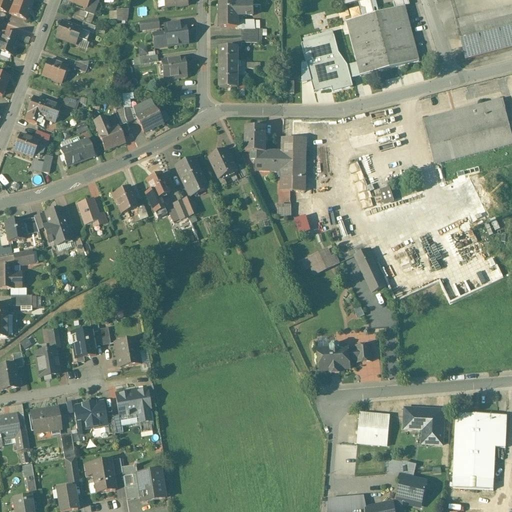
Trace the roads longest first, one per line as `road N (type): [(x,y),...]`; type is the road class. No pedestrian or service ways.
road 1 (unclassified): [(511,380),(327,396),(330,487)]
road 2 (residential): [(208,117),(338,112),(452,82)]
road 3 (residential): [(0,204),(121,163),(208,117)]
road 4 (residential): [(54,0),(0,141)]
